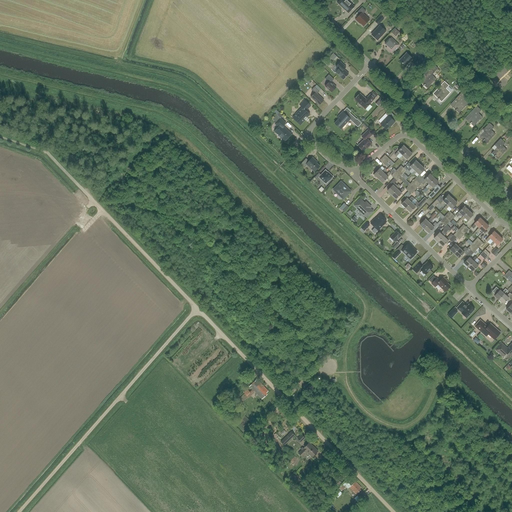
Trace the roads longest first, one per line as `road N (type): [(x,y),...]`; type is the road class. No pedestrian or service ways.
road 1 (track): [(511,400),(189,95),(0,45)]
road 2 (track): [(46,152),(269,383)]
road 3 (residential): [(511,231),(408,136),(351,172)]
road 4 (residential): [(511,196),(370,65)]
road 5 (unclassified): [(393,511),(269,383)]
road 6 (residential): [(469,288),(351,172)]
road 7 (track): [(93,200),(0,309)]
